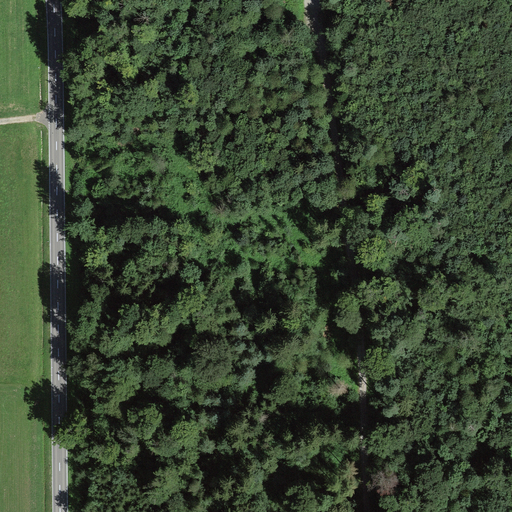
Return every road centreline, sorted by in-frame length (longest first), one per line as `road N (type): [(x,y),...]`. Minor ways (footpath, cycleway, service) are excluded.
road 1 (track): [(373,511),(362,297),(319,0)]
road 2 (secondary): [(51,0),(59,511)]
